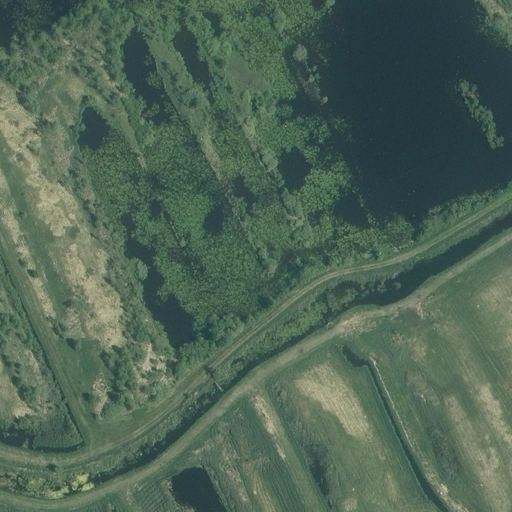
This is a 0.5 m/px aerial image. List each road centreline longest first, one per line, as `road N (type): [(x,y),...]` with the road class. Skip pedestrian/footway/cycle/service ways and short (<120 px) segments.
road 1 (track): [(0,499),(51,511),(155,473),(256,380),(358,317),(414,300),(511,237)]
road 2 (track): [(511,193),(391,260),(326,274),(106,449),(40,463),(0,452)]
